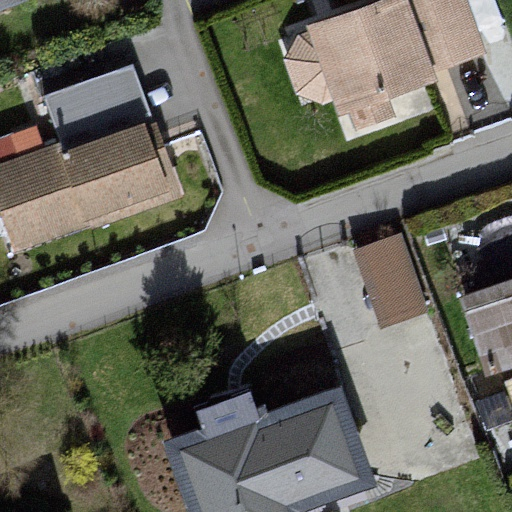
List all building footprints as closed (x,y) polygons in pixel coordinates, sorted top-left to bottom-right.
[(0,0),(0,14),(38,3),(37,0),(0,0)] [(369,0),(306,22),(307,29),(298,32),(283,58),(296,93),(322,103),(333,99),(337,113),(348,111),(354,130),(396,115),(390,95),(437,78),(435,69),(486,51),(467,0),(369,0)] [(475,0),(487,30),(506,23),(497,0),(475,0)] [(61,142),(0,162),(0,208),(14,250),(179,193),(133,61),(43,92),(61,142)] [(404,222),(355,239),(383,318),(432,300),(404,222)] [(511,290),(457,305),(483,380),(499,374),(511,416),(511,290)] [(269,400),(167,436),(193,511),(311,511),(310,507),(376,483),(343,390),(274,414),(269,400)]
